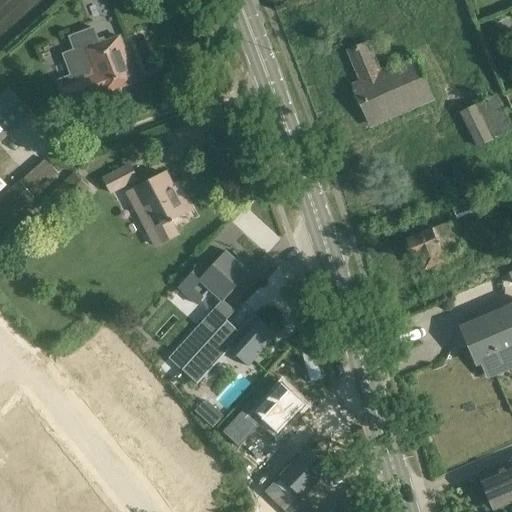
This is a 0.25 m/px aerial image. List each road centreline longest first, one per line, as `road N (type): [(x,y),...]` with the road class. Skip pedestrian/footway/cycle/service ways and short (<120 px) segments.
road 1 (primary): [(405,511),(310,201),(237,0)]
road 2 (residential): [(0,371),(17,353),(155,511)]
